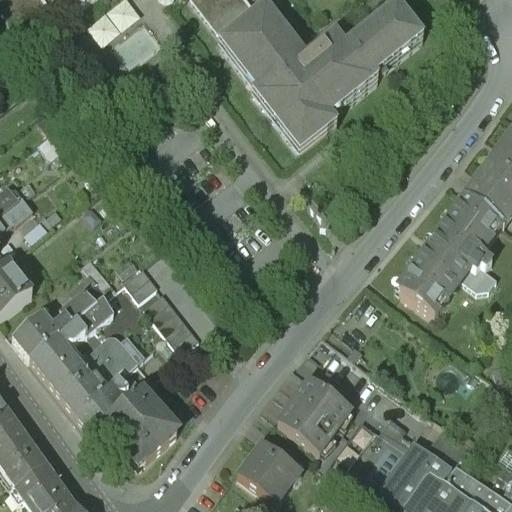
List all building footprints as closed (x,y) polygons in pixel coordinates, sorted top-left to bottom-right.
[(0,0),(0,24),(13,41),(35,44),(36,36),(53,23),(38,4),(42,0),(0,0)] [(67,0),(78,14),(96,0),(183,0),(220,47),(217,50),(254,97),(251,100),(298,161),(336,131),(330,124),(378,86),(375,83),(422,47),(396,13),(343,53),(334,41),(304,65),(263,13),(254,20),(239,0),(67,0)] [(64,47),(79,67),(136,22),(122,3),(64,47)] [(139,27),(114,47),(133,71),(158,52),(139,27)] [(510,151),(493,172),(489,169),(466,199),(462,205),(466,208),(501,235),(502,235),(506,230),(511,222),(511,140),(506,149),(510,151)] [(10,200),(0,207),(0,222),(18,209),(10,200)] [(0,222),(0,274),(5,271),(0,264),(0,240),(12,231),(13,233),(31,219),(21,206),(18,209),(0,222)] [(501,235),(466,208),(461,216),(458,214),(449,225),(450,226),(445,233),(444,232),(437,242),(436,241),(421,260),(422,261),(414,271),(416,272),(411,279),(410,278),(401,290),(404,292),(398,300),(433,326),(448,305),(443,301),(454,285),(475,301),(487,299),(495,288),(484,280),(491,271),(478,262),(477,263),(473,260),(480,251),(486,255),(501,235)] [(116,296),(89,265),(82,272),(96,290),(107,303),(116,296)] [(0,326),(31,302),(6,271),(5,271),(0,274),(0,326)] [(142,274),(123,289),(138,307),(157,292),(142,274)] [(96,290),(75,307),(71,302),(65,308),(68,312),(59,320),(60,322),(53,328),(57,332),(52,336),(41,324),(11,349),(28,370),(69,335),(101,307),(107,303),(96,290)] [(198,345),(162,299),(143,314),(179,361),(198,345)] [(101,307),(69,335),(78,346),(79,347),(112,321),(101,307)] [(109,345),(105,346),(84,364),(85,375),(84,381),(62,355),(66,352),(69,353),(78,346),(69,335),(28,370),(74,428),(117,388),(127,379),(128,379),(144,366),(126,344),(119,350),(116,347),(113,345),(109,345)] [(128,379),(127,379),(117,388),(126,398),(136,389),(128,379)] [(117,388),(74,428),(84,440),(96,430),(100,435),(124,413),(115,403),(122,401),(126,398),(117,388)] [(350,420),(308,389),(277,430),(319,462),(350,420)] [(124,413),(100,435),(113,449),(118,444),(123,449),(118,454),(136,476),(176,441),(140,399),(124,413)] [(0,411),(0,473),(17,497),(46,476),(0,411)] [(458,470),(471,456),(443,434),(431,450),(458,470)] [(282,467),(261,452),(237,483),(275,511),(292,489),(293,490),(301,480),(283,467),(282,467)] [(413,452),(377,503),(389,511),(404,511),(428,480),(427,480),(436,469),(413,452)] [(511,511),(511,481),(493,467),(489,473),(496,479),(494,482),(510,493),(506,498),(507,499),(502,507),(509,511),(511,511)] [(470,511),(441,490),(450,479),(436,469),(427,480),(428,480),(404,511),(389,511),(377,503),(371,511),(470,511)] [(509,511),(502,507),(455,474),(450,479),(441,490),(470,511),(509,511)] [(17,497),(15,498),(24,511),(71,511),(46,476),(17,497)]
